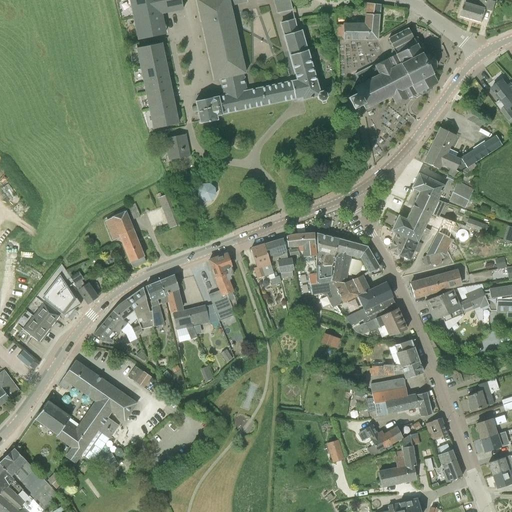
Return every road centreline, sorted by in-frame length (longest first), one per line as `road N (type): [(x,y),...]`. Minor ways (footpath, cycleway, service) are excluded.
road 1 (tertiary): [(0,438),(90,315),(117,291),(351,195)]
road 2 (residential): [(351,195),(423,343),(487,511)]
road 3 (tertiary): [(351,195),(406,147),(481,54)]
